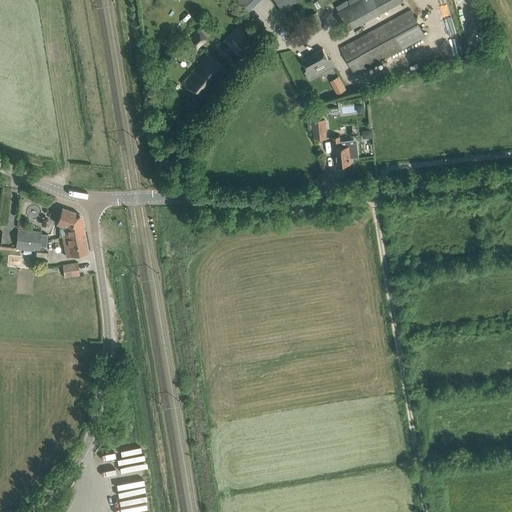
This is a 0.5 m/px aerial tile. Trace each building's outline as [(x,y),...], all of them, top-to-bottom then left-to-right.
[(236,0),(247,12),(259,0),(236,0)] [(274,0),(282,11),(299,0),(274,0)] [(359,0),(336,13),(346,31),(402,0),(359,0)] [(411,10),(341,48),(355,74),(425,36),(411,10)] [(309,16),(317,30),(323,26),(316,12),(309,16)] [(224,41),(239,55),(255,38),(250,31),(241,23),(224,41)] [(189,39),(196,47),(205,39),(198,31),(189,39)] [(172,54),(179,60),(189,50),(182,43),(172,54)] [(310,55),(302,60),(308,71),(305,73),(310,81),(334,68),(329,60),(323,48),(310,55)] [(183,84),(202,99),(227,68),(208,53),(183,84)] [(300,101),(304,109),(316,103),(311,95),(300,101)] [(313,120),(315,139),(326,138),(324,119),(313,120)] [(339,136),(333,137),(333,143),(335,153),(336,153),(338,164),(350,163),(349,157),(358,156),(357,143),(340,145),(340,141),(339,136)] [(62,237),(84,232),(81,216),(79,213),(62,207),(57,224),(59,224),(58,237),(62,237)] [(39,251),(41,232),(17,230),(15,248),(39,251)] [(84,232),(62,237),(66,256),(87,252),(84,232)] [(18,291),(31,293),(33,258),(20,257),(18,291)] [(62,264),(64,277),(79,275),(78,262),(62,264)]
